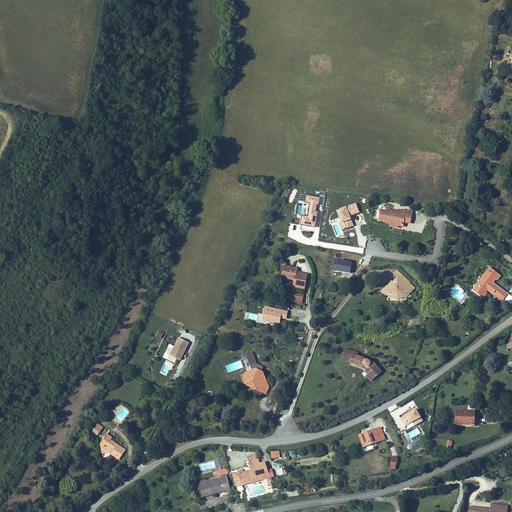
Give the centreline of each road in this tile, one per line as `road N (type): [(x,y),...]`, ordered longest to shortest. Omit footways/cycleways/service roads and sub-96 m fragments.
road 1 (residential): [(88,511),(184,446),(290,440),(371,413),(511,318)]
road 2 (tertiary): [(266,511),(393,488),(511,437)]
